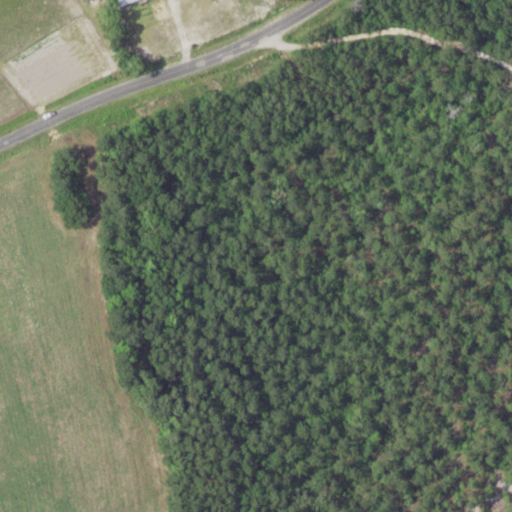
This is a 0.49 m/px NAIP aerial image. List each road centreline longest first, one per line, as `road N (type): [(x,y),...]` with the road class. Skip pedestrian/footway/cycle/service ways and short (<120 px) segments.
road 1 (residential): [(0,145),(174,68),(261,41),(321,0)]
road 2 (residential): [(511,23),(271,35)]
